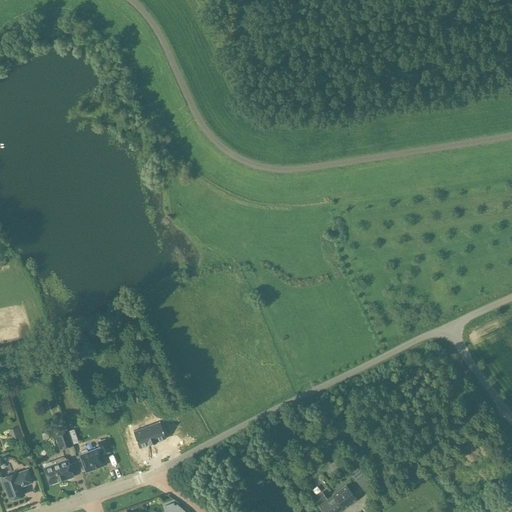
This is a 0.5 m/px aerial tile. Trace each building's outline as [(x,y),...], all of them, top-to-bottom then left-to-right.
[(122,321),(125,326),(130,323),(127,318),(122,321)] [(72,445),(68,431),(64,420),(57,422),(61,433),(55,435),(60,449),(72,445)] [(160,422),(133,431),(139,448),(166,438),(160,422)] [(19,426),(12,428),(14,439),(21,437),(19,426)] [(68,431),(72,445),(78,443),(74,429),(68,431)] [(336,442),(330,432),(321,439),(327,448),(336,442)] [(88,452),(86,449),(81,451),(81,454),(79,455),(86,472),(106,464),(103,454),(109,451),(105,439),(97,442),(100,447),(88,452)] [(52,463),(50,462),(45,463),(44,465),(45,468),(44,468),(50,484),(66,478),(66,479),(74,476),(67,459),(53,465),(52,463)] [(339,463),(327,473),(330,477),(342,467),(339,463)] [(363,476),(356,466),(349,471),(356,481),(363,476)] [(32,482),(28,469),(16,473),(7,476),(9,479),(1,481),(3,489),(5,489),(9,500),(10,500),(12,501),(18,498),(18,497),(24,494),(21,486),(32,482)] [(420,470),(409,478),(414,485),(425,478),(420,470)] [(327,499),(322,492),(313,499),(322,511),(339,511),(356,499),(346,485),(327,499)] [(164,506),(166,511),(185,511),(176,504),(174,505),(173,503),(164,506)]
